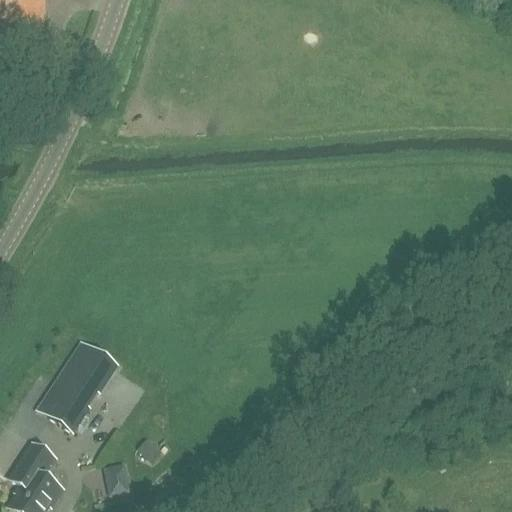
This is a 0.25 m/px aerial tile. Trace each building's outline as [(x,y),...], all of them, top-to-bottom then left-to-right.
[(0,0),(0,28),(41,29),(41,0),(0,0)] [(93,395),(96,397),(108,380),(73,357),(36,414),(70,437),(87,411),(83,409),(93,395)] [(157,471),(183,445),(167,429),(141,455),(157,471)] [(53,463),(31,449),(9,483),(22,492),(8,511),(44,511),(47,508),(50,510),(60,494),(41,482),(53,463)] [(121,470),(104,473),(109,498),(126,495),(121,470)] [(360,511),(356,502),(338,511),(360,511)]
